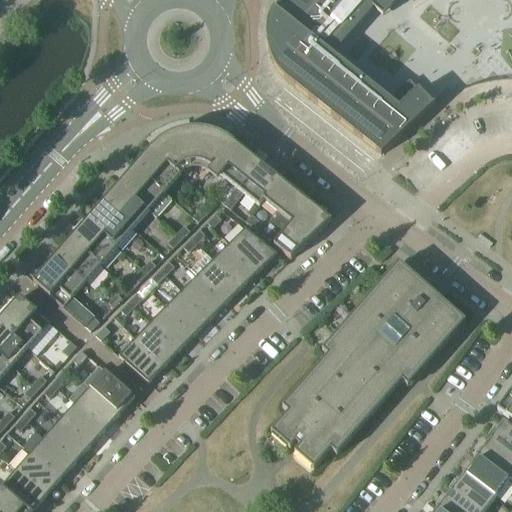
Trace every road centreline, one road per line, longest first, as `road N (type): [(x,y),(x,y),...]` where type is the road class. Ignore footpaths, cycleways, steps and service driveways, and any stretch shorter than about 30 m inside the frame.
road 1 (residential): [(382,217),(172,420),(92,511)]
road 2 (residential): [(382,217),(208,69)]
road 3 (tertiary): [(147,69),(0,222)]
road 4 (residential): [(385,511),(511,349)]
road 5 (residential): [(511,143),(474,154),(398,230)]
road 6 (residential): [(510,314),(398,230)]
